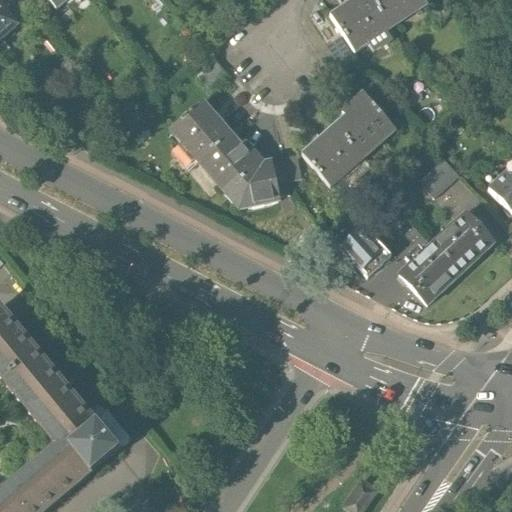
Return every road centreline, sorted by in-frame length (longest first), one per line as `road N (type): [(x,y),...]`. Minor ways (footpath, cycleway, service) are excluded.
road 1 (primary): [(342,324),(0,144)]
road 2 (primary): [(0,189),(324,354)]
road 3 (residential): [(324,354),(222,511)]
road 4 (primary): [(505,375),(342,324)]
road 5 (primary): [(324,354),(409,394),(484,405)]
road 6 (primary): [(484,405),(411,511)]
